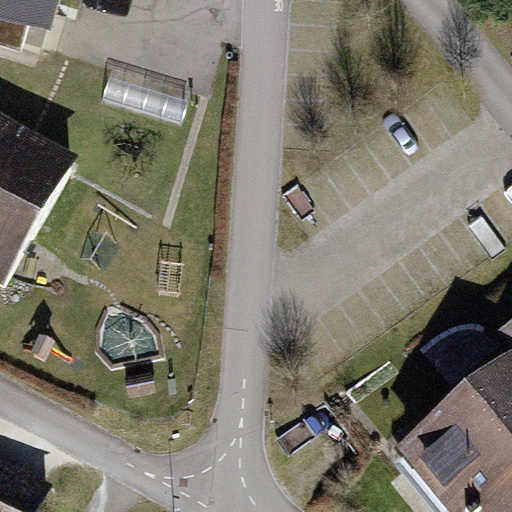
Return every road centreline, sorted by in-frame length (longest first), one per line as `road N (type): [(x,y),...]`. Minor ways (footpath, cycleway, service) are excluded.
road 1 (residential): [(242,511),(267,0)]
road 2 (residential): [(0,392),(226,511)]
road 3 (track): [(429,0),(511,104)]
